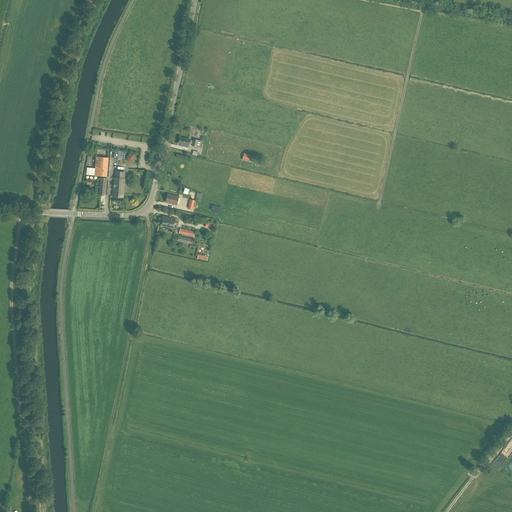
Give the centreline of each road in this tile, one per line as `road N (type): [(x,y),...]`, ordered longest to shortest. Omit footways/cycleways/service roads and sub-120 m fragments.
road 1 (unclassified): [(195,0),(150,203),(128,216),(21,211)]
road 2 (unclassified): [(30,511),(11,291),(21,211)]
